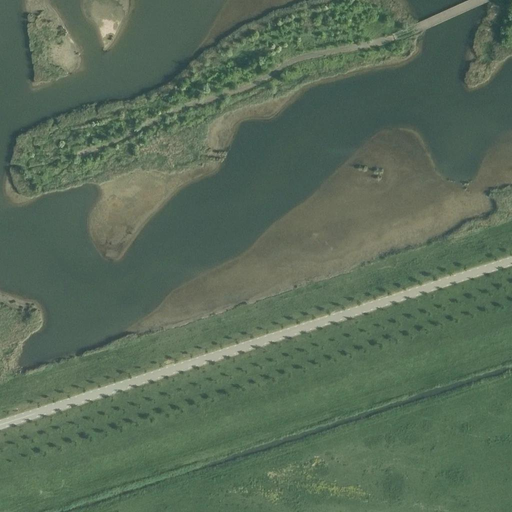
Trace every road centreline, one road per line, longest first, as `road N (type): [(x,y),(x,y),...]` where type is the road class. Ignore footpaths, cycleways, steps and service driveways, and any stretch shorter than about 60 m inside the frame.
road 1 (unclassified): [(0,424),(511,260)]
road 2 (unclassified): [(78,155),(178,109),(250,87),(304,56),(394,37),(479,0)]
